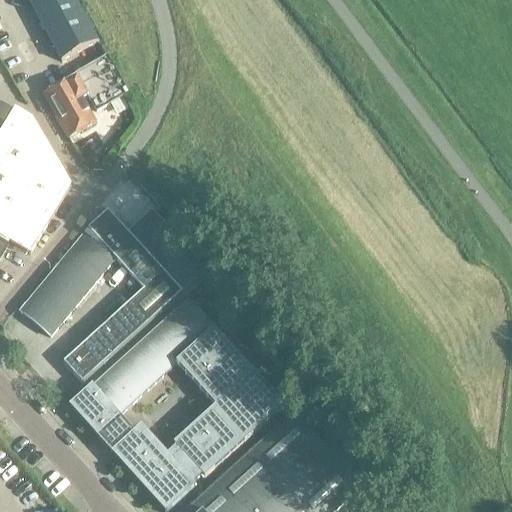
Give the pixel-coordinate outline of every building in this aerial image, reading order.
[(76,0),(29,0),(67,71),(104,51),(76,0)] [(44,96),(69,139),(95,123),(82,101),(87,98),(76,78),(44,96)] [(0,258),(9,244),(30,256),(70,190),(31,124),(12,113),(18,101),(0,90),(0,258)] [(145,205),(119,229),(180,296),(207,273),(145,205)] [(106,215),(86,232),(20,313),(51,338),(114,262),(119,258),(147,289),(62,366),(80,386),(166,309),(180,296),(106,215)] [(166,511),(195,486),(193,485),(201,478),(204,480),(284,407),(187,302),(92,388),(70,408),(97,437),(112,454),(164,511),(166,511)] [(291,417),(187,511),(378,511),(374,507),(373,508),(358,492),(360,491),(291,417)] [(19,511),(35,497),(0,462),(0,503),(8,511),(19,511)]
